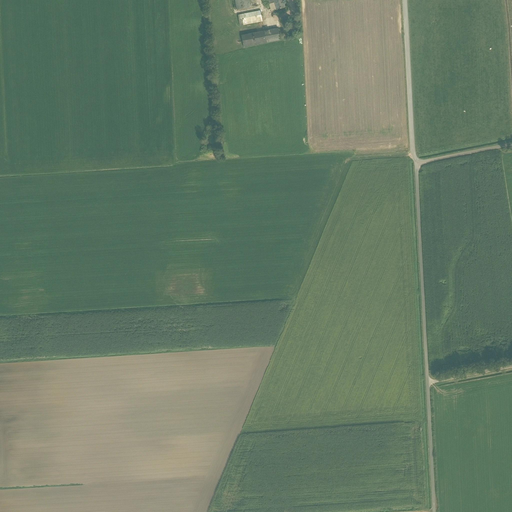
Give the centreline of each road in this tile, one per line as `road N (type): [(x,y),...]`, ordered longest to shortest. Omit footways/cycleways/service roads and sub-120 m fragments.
road 1 (track): [(434,511),(415,163)]
road 2 (track): [(415,163),(405,0)]
